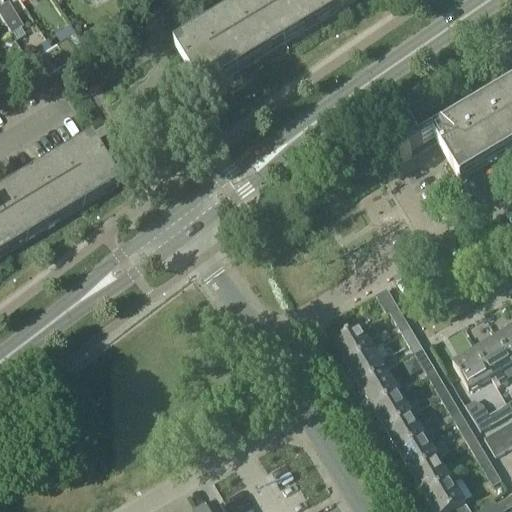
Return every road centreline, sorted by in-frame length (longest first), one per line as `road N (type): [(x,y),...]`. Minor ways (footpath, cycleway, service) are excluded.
road 1 (tertiary): [(184,218),(492,0)]
road 2 (residential): [(273,341),(478,217),(490,195),(511,182)]
road 3 (tertiary): [(0,362),(184,218)]
road 4 (residential): [(273,341),(184,218)]
road 5 (residential): [(137,511),(243,448)]
road 6 (residential): [(366,511),(306,406)]
